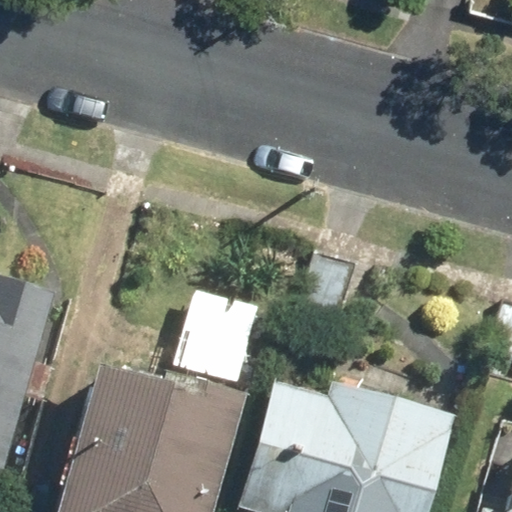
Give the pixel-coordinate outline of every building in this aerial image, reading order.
[(339,267),(297,256),(280,323),(322,334),(339,267)] [(0,440),(42,291),(0,279),(0,440)] [(247,307),(181,291),(163,365),(229,380),(247,307)] [(207,511),(237,408),(89,366),(47,511),(207,511)] [(321,402),(268,388),(234,511),(413,511),(440,411),(327,381),(321,402)] [(511,511),(511,479),(502,511),(491,511),(478,508),(476,511),(511,511)]
